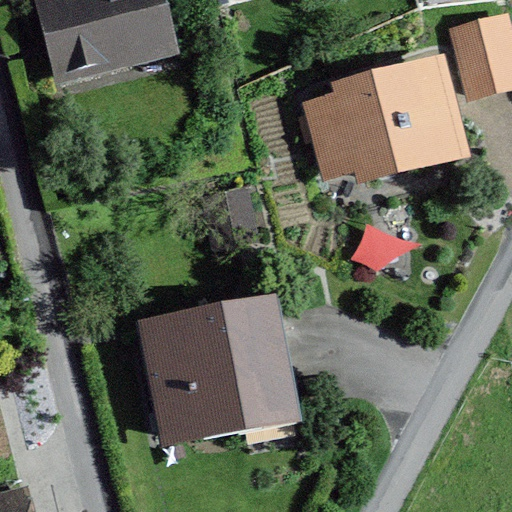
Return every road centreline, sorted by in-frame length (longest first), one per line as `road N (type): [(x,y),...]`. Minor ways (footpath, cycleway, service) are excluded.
road 1 (residential): [(106,511),(0,78)]
road 2 (residential): [(386,511),(511,257)]
